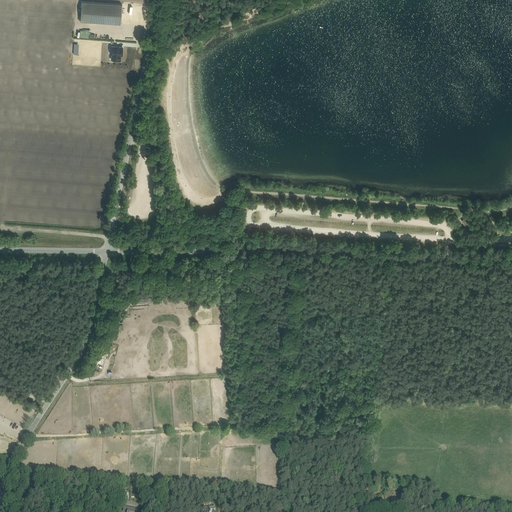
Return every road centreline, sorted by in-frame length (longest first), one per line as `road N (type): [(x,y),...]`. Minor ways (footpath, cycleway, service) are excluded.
road 1 (unclassified): [(511,258),(239,245),(106,251)]
road 2 (unclassified): [(0,499),(12,460),(81,350),(106,251)]
road 3 (unclassified): [(106,251),(159,0)]
